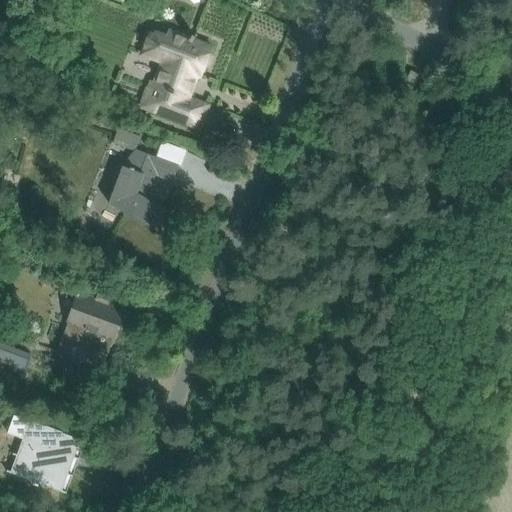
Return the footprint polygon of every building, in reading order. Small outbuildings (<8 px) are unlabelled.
[(172,32),(172,30),(171,29),(163,27),(162,31),(153,28),(151,32),(148,31),(138,56),(158,63),(159,61),(166,64),(158,87),(150,84),(142,106),(181,121),(199,128),(208,106),(188,98),(197,75),(199,76),(211,44),(210,44),(209,46),(193,40),(195,37),(192,35),(189,39),(172,32)] [(419,75),(411,71),(406,80),(415,84),(419,75)] [(113,142),(135,150),(140,136),(119,128),(113,142)] [(108,203),(136,220),(154,230),(165,210),(164,210),(163,212),(146,202),(157,173),(172,179),(171,181),(173,182),(178,165),(147,154),(140,171),(122,165),(108,203)] [(56,354),(79,362),(101,371),(126,305),(110,299),(111,297),(97,292),(96,294),(80,288),(56,354)] [(0,362),(23,371),(30,354),(1,343),(0,345),(0,344),(0,362)] [(14,415),(8,432),(23,438),(10,473),(25,479),(41,485),(42,484),(47,486),(66,493),(66,492),(62,490),(68,475),(72,476),(72,475),(68,473),(74,458),(78,459),(78,458),(74,456),(80,441),(84,442),(85,441),(62,433),(62,432),(45,426),(25,419),(14,415)]
